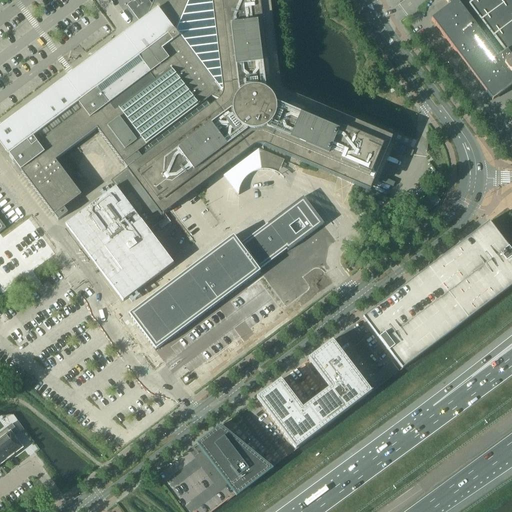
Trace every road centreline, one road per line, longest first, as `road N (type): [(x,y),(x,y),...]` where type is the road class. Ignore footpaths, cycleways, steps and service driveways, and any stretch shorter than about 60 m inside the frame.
road 1 (tertiary): [(83,511),(456,228),(474,206),(482,177)]
road 2 (tertiary): [(468,176),(450,217),(433,233),(67,508)]
road 3 (tertiary): [(482,177),(471,142),(385,25)]
road 4 (unknown): [(307,266),(164,375)]
road 5 (tertiary): [(375,32),(455,133),(468,176)]
road 6 (motorway): [(438,416),(308,511)]
